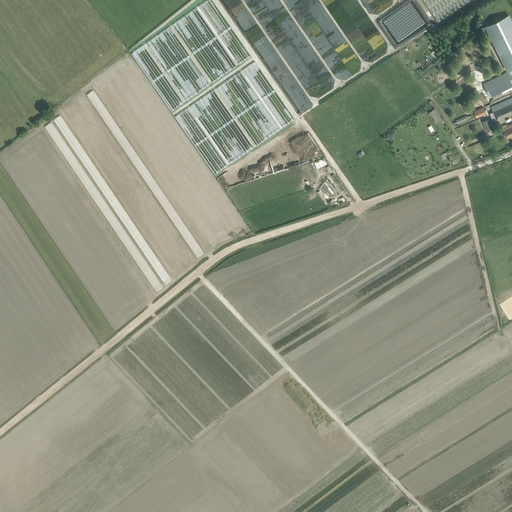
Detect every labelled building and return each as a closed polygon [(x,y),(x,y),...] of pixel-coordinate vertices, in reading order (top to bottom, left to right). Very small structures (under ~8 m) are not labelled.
[(423,0),(438,21),(468,0),(423,0)] [(511,68),(511,22),(508,14),(485,25),(508,71),(511,68)] [(511,79),(508,71),(483,83),(490,98),(511,86),(511,79)] [(128,98),(114,77),(107,81),(118,99),(122,96),(125,100),(128,98)] [(511,98),(491,107),(496,120),(507,115),(508,117),(511,115),(511,98)] [(474,111),(476,118),(486,113),(483,107),(474,111)] [(434,109),(428,113),(430,115),(434,120),(440,116),(434,109)] [(493,128),(489,118),(482,121),(486,131),(493,128)] [(506,125),(502,127),(503,130),(507,138),(511,135),(511,123),(507,126),(506,125)] [(324,158),(314,163),(316,166),(326,161),(324,158)] [(338,184),(342,190),(346,188),(342,182),(341,183),(335,173),(331,175),(338,185),(338,184)] [(317,192),(323,201),(326,199),(320,190),(317,192)] [(192,203),(216,244),(222,240),(194,193),(192,194),(194,198),(192,199),(194,202),(192,203)]
